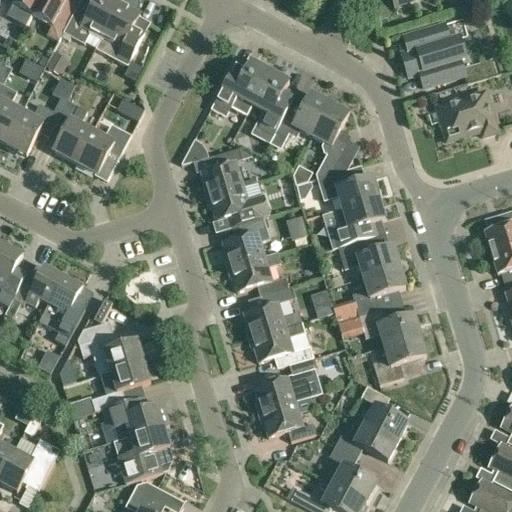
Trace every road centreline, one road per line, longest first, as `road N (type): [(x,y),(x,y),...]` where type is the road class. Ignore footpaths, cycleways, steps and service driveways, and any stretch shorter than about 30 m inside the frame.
road 1 (residential): [(411,511),(472,398),(474,367),(424,216)]
road 2 (residential): [(220,511),(230,491),(195,354),(198,306),(173,214)]
road 3 (residential): [(173,214),(155,142),(224,3)]
road 4 (residential): [(424,216),(383,97),(325,57)]
road 5 (residential): [(173,214),(80,242),(0,204)]
